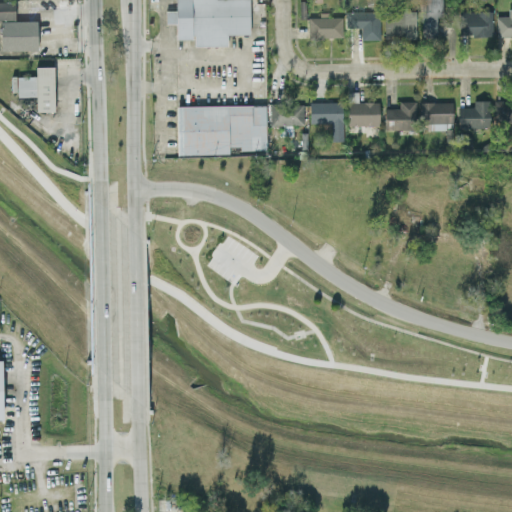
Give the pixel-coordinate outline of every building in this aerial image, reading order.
[(249,0),(175,0),(175,9),(165,9),(165,22),(176,22),(176,38),(193,38),(193,45),(227,45),(226,33),(249,33),(249,0)] [(442,0),(421,0),(422,37),(436,36),(436,16),(442,16),(442,0)] [(14,1),(0,1),(0,19),(15,19),(14,1)] [(511,7),(507,8),(508,15),(495,15),(496,36),(511,36),(511,7)] [(379,39),(378,10),(346,11),(346,26),(360,26),(360,39),(379,39)] [(416,10),(383,10),(383,37),(415,37),(416,10)] [(492,34),(491,10),(459,11),(460,35),(492,34)] [(341,16),(331,16),(331,12),(318,12),(318,16),(308,16),(308,37),(341,37),(341,16)] [(36,20),(0,20),(0,49),(37,49),(36,20)] [(17,96),(35,95),(36,111),(54,110),(53,66),(35,66),(35,75),(17,75),(17,96)] [(489,100),(473,99),(473,106),(458,106),(458,126),(488,127),(489,100)] [(383,108),(384,129),(415,128),(415,100),(399,100),(399,107),(383,108)] [(511,120),(511,100),(494,101),(494,121),(511,120)] [(309,122),(330,122),(330,140),(341,140),(342,101),(309,101),(309,122)] [(451,101),(422,101),(423,129),(445,129),(445,122),(451,122),(451,101)] [(302,102),(269,103),(270,124),(302,123),(302,102)] [(176,106),(177,154),(228,153),(228,149),(265,148),(264,104),(176,106)] [(186,511),(186,501),(199,500),(199,511),(186,511)]
